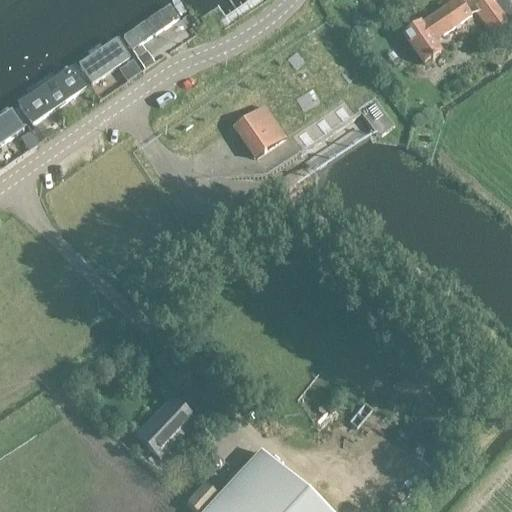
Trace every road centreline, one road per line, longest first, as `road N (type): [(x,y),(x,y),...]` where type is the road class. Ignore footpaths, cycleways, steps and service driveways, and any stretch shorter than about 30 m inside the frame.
road 1 (track): [(356,511),(350,497),(246,432),(5,185)]
road 2 (tertiary): [(0,189),(151,86),(239,41),(291,0)]
